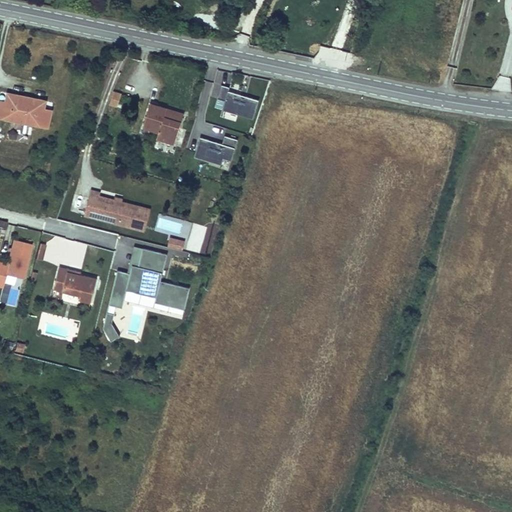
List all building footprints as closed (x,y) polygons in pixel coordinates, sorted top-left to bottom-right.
[(230,87),(221,85),(217,98),(225,101),(222,110),(253,119),(259,100),(229,91),(230,87)] [(113,92),(109,104),(116,106),(120,94),(113,92)] [(18,100),(18,96),(8,94),(6,102),(0,101),(0,118),(48,128),(51,111),(43,109),(45,102),(29,98),(28,102),(18,100)] [(165,111),(166,108),(150,103),(142,127),(158,132),(156,138),(174,144),(183,114),(174,111),(173,113),(165,111)] [(194,156),(221,165),(223,158),(231,160),(238,140),(225,136),(222,144),(200,137),(194,156)] [(100,194),(90,192),(84,216),(134,229),(139,208),(99,198),(100,194)] [(149,210),(139,208),(134,229),(144,231),(149,210)] [(169,239),(168,246),(183,250),(185,242),(169,239)] [(13,240),(12,246),(30,250),(31,245),(13,240)] [(45,244),(40,243),(36,259),(41,260),(45,244)] [(30,250),(12,246),(7,265),(5,275),(22,279),(30,250)] [(113,323),(117,307),(123,308),(125,299),(184,314),(190,289),(161,282),(167,255),(135,247),(128,274),(117,272),(111,296),(109,305),(103,329),(113,341),(121,335),(113,323)] [(82,276),(68,272),(69,269),(60,267),(54,290),(63,292),(81,297),(80,299),(93,303),(98,280),(82,276)] [(63,292),(54,290),(52,299),(61,301),(63,292)] [(13,350),(21,352),(23,344),(15,342),(13,350)]
